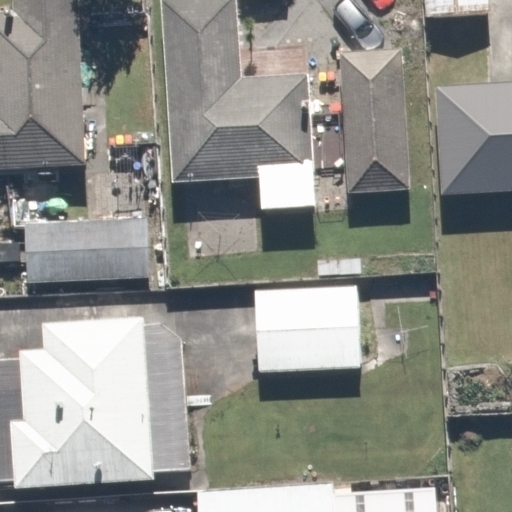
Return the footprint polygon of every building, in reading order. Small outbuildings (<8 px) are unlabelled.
[(0,172),(95,170),(92,109),(97,109),(97,90),(92,91),(87,0),(21,0),(22,15),(0,16),(0,172)] [(270,214),(326,211),(318,76),(250,80),(244,0),(193,0),(169,2),(180,187),(268,181),(270,214)] [(498,18),(496,0),(431,0),(432,21),(498,18)] [(410,52),(346,55),(355,197),(419,194),(410,52)] [(511,194),(511,87),(442,92),(450,198),(511,194)] [(155,222),(32,226),(34,284),(157,281),(155,222)] [(364,289),(262,293),(265,376),(369,371),(364,289)] [(163,484),(163,476),(200,474),(191,342),(169,327),(153,328),(153,320),(52,327),(53,355),(28,356),(29,362),(0,363),(0,485),(24,484),(24,494),(163,484)] [(341,511),(340,488),(207,496),(207,511),(341,511)]
